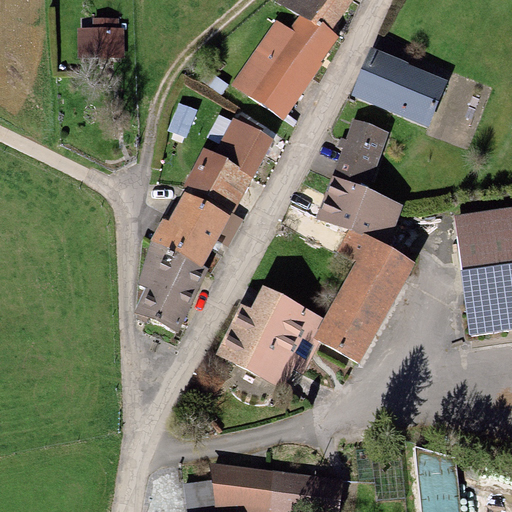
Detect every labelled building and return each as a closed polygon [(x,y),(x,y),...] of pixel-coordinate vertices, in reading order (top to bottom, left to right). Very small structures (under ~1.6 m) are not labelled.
[(357,9),(343,0),(285,0),(280,9),(304,25),(332,43),(357,9)] [(343,0),(357,9),(363,0),(343,0)] [(332,43),(304,25),(294,41),(281,32),(238,100),(279,126),(332,43)] [(440,91),(361,59),(347,93),(426,126),(440,91)] [(237,132),(259,145),(264,136),(242,123),(237,132)] [(351,126),(315,215),(381,242),(398,202),(368,190),(388,141),(351,126)] [(237,132),(215,169),(252,190),(273,153),(259,145),(237,132)] [(252,190),(215,169),(207,164),(187,200),(232,225),(252,190)] [(511,208),(452,217),(468,334),(511,327),(511,208)] [(175,344),(225,233),(181,213),(171,237),(163,234),(143,280),(150,283),(141,302),(153,308),(144,330),(175,344)] [(352,354),(405,267),(348,233),(338,249),(357,260),(314,332),(352,354)] [(222,365),(282,394),(314,329),(267,306),(257,326),(243,320),(222,365)] [(331,511),(335,485),(183,464),(177,505),(224,511),(331,511)]
